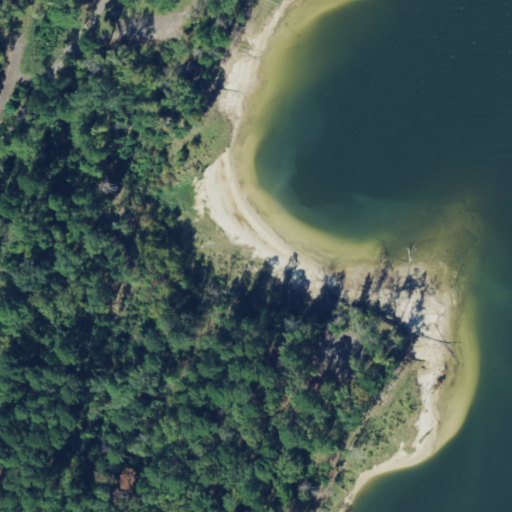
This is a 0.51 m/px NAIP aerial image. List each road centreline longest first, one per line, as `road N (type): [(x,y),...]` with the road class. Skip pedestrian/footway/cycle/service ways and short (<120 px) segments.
road 1 (residential): [(0,152),(72,69),(170,45)]
road 2 (residential): [(195,511),(320,413)]
road 3 (residential): [(161,0),(170,45),(235,25),(259,0)]
